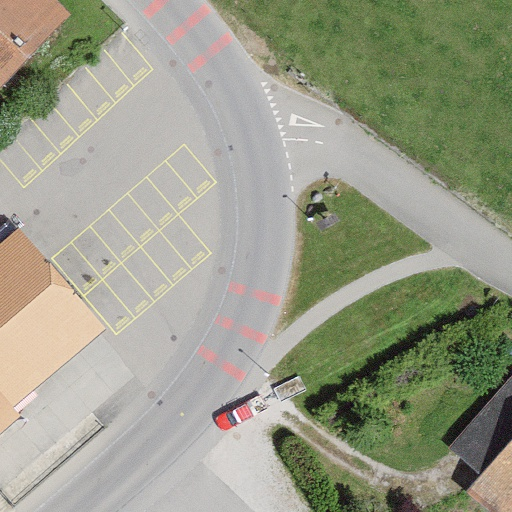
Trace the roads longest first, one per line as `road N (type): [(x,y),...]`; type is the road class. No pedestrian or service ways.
road 1 (tertiary): [(257,136),(265,235),(241,326),(193,401),(73,511)]
road 2 (residential): [(511,265),(336,146),(257,136)]
road 3 (tertiary): [(169,0),(202,37),(257,136)]
